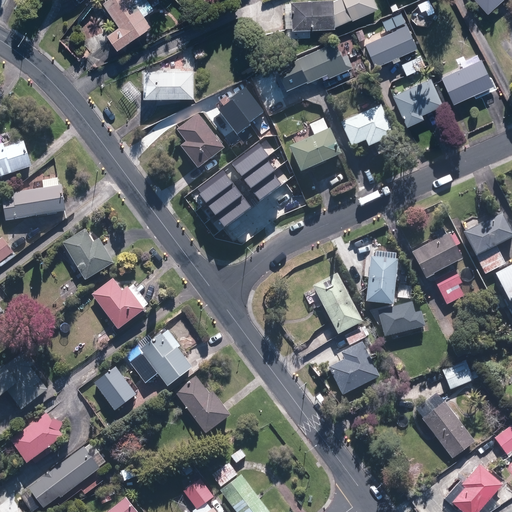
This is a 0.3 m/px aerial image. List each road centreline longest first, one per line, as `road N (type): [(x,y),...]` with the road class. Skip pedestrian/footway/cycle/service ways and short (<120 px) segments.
road 1 (tertiary): [(216,296),(67,96),(0,39)]
road 2 (residential): [(216,296),(315,230),(511,140)]
road 3 (tertiary): [(366,496),(216,296)]
